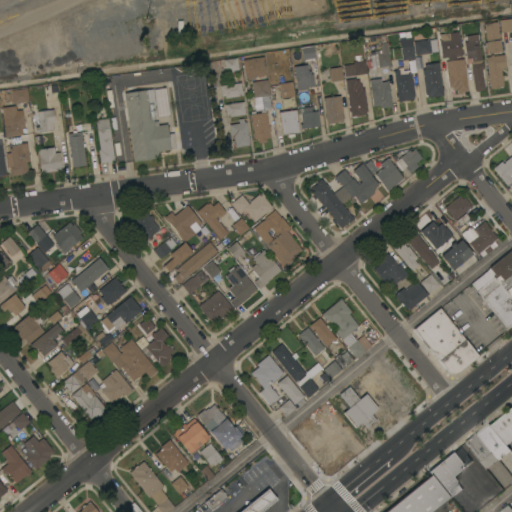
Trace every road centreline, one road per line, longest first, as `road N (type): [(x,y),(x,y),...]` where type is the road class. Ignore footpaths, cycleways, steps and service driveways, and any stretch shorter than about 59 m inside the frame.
road 1 (residential): [(459,161),(28,511)]
road 2 (residential): [(0,210),(270,169),(435,123),(511,111)]
road 3 (residential): [(95,196),(213,363),(334,511)]
road 4 (residential): [(270,169),(456,411)]
road 5 (residential): [(0,349),(128,511)]
road 6 (residential): [(435,123),(511,223)]
